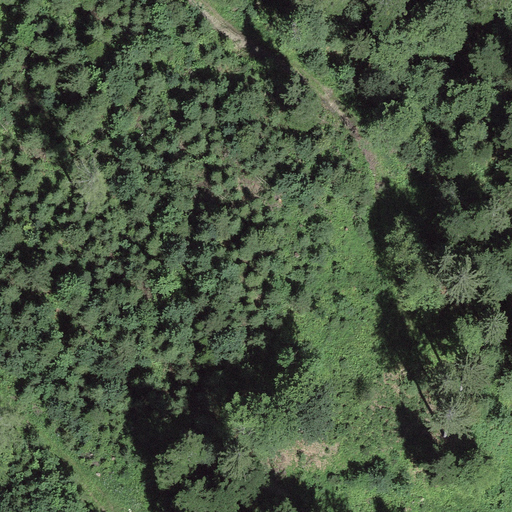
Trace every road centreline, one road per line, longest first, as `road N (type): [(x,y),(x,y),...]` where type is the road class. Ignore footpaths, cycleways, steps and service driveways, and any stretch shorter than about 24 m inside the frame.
road 1 (track): [(199,0),(348,112),(371,148),(393,270),(410,314),(435,348),(511,409)]
road 2 (track): [(0,398),(120,511)]
